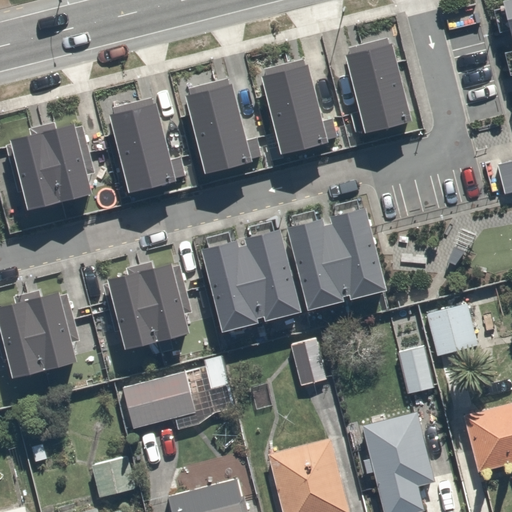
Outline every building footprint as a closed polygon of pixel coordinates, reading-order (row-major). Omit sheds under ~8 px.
[(511,0),(503,0),(511,35),(511,0)] [(482,30),(435,39),(440,61),(486,52),(482,30)] [(349,52),(345,54),(359,111),(350,113),(355,132),(364,129),(365,132),(412,120),(391,41),(388,42),(387,37),(348,47),(349,52)] [(265,74),(261,75),(281,153),(328,141),(327,139),(337,136),(332,118),(322,120),(307,63),(304,64),(303,59),(264,68),(265,74)] [(190,93),(185,94),(205,173),(252,161),(252,158),(262,156),(257,137),(247,139),(232,82),(229,83),(227,78),(189,88),(190,93)] [(114,112),(109,114),(129,192),(176,180),(175,178),(186,175),(181,156),(170,159),(156,101),(153,102),(151,97),(112,107),(114,112)] [(28,209),(93,192),(88,174),(95,172),(83,125),(75,127),(74,122),(56,127),(55,121),(29,128),(30,133),(10,138),(11,144),(5,145),(18,192),(23,191),(28,209)] [(511,191),(511,160),(497,164),(504,194),(511,191)] [(322,217),(285,225),(307,309),(343,300),(342,295),(348,294),(350,298),(387,289),(365,206),(329,215),(330,222),(323,223),(322,217)] [(511,222),(477,231),(489,278),(511,271),(511,222)] [(237,238),(200,247),(221,331),(258,321),(257,317),(263,315),(264,320),(301,311),(280,227),(243,236),(245,243),(238,245),(237,238)] [(455,265),(476,235),(461,229),(457,234),(446,261),(455,265)] [(110,231),(83,236),(90,273),(117,267),(110,231)] [(127,272),(107,277),(125,348),(190,332),(185,313),(192,312),(180,264),(173,266),(171,261),(154,265),(153,259),(126,267),(127,272)] [(14,301),(0,304),(0,327),(12,377),(77,361),(72,342),(79,341),(68,293),(60,295),(59,290),(42,294),(41,288),(13,296),(14,301)] [(470,299),(425,309),(436,357),(481,347),(470,299)] [(317,336),(291,344),(306,386),(331,377),(317,336)] [(420,345),(395,352),(407,395),(432,388),(420,345)] [(224,361),(120,386),(130,427),(234,402),(224,361)] [(511,400),(468,411),(482,469),(511,461),(511,400)] [(420,410),(363,424),(385,511),(416,511),(428,509),(422,484),(437,480),(420,410)] [(332,434),(270,451),(287,511),(332,511),(352,507),(332,434)] [(129,456),(95,464),(102,497),(137,490),(129,456)] [(248,511),(239,480),(171,500),(174,511),(248,511)] [(135,511),(131,495),(71,511),(135,511)] [(30,511),(28,503),(0,510),(0,511),(30,511)]
